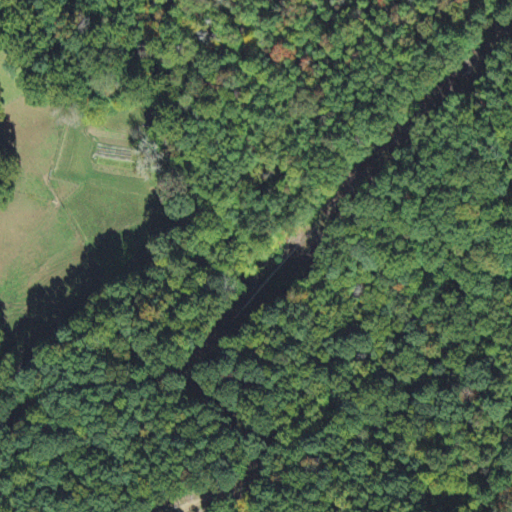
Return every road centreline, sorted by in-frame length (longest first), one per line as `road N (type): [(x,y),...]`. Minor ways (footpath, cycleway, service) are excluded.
road 1 (residential): [(0,450),(27,415),(44,364),(82,312),(118,280),(217,240),(240,215),(248,150),(236,23),(224,0)]
road 2 (residential): [(27,415),(110,384),(158,388),(273,432),(389,450),(451,476),(487,511)]
